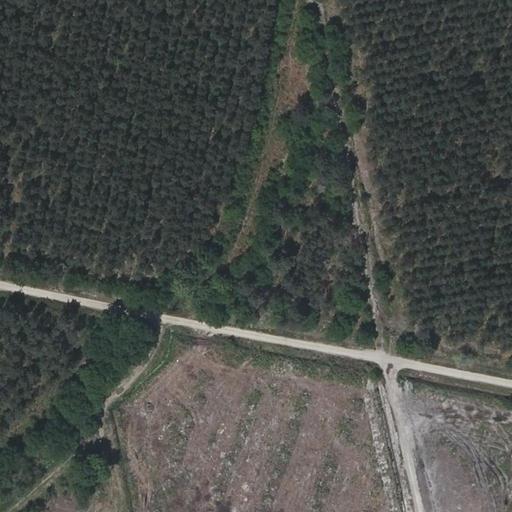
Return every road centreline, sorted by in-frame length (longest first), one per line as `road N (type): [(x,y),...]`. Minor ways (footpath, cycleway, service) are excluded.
road 1 (track): [(312,0),(420,511)]
road 2 (track): [(0,284),(511,382)]
road 3 (track): [(169,318),(153,357),(107,403),(108,424),(14,511)]
